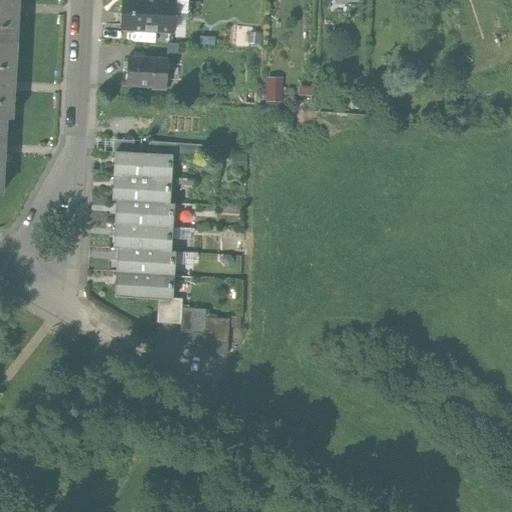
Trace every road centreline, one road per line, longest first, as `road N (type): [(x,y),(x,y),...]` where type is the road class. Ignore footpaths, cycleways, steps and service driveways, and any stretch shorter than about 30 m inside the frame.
road 1 (track): [(119,349),(425,511)]
road 2 (residential): [(73,153),(82,0)]
road 3 (residential): [(55,298),(71,256),(73,153)]
road 4 (residential): [(73,153),(1,268)]
